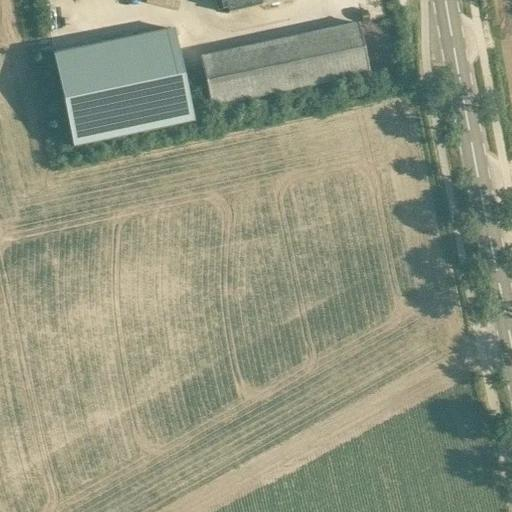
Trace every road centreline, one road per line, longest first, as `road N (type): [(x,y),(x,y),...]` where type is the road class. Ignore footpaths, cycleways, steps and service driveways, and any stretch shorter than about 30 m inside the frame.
road 1 (secondary): [(511,346),(444,0)]
road 2 (track): [(196,10),(0,74)]
